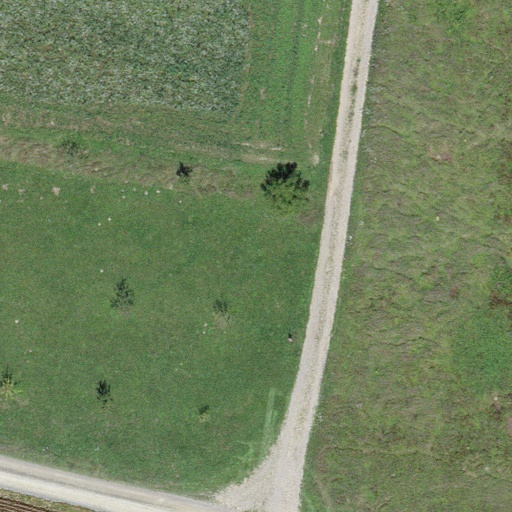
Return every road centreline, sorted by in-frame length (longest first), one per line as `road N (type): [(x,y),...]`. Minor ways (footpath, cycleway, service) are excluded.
road 1 (track): [(306,511),(377,0)]
road 2 (track): [(0,475),(137,511)]
